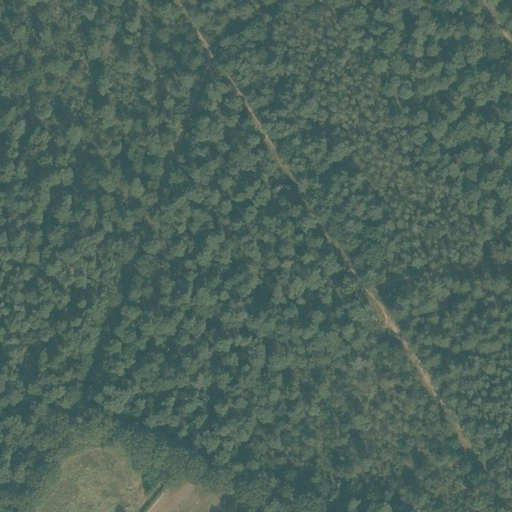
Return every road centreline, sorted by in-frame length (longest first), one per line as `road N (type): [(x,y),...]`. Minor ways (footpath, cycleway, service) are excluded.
road 1 (track): [(69,408),(206,50)]
road 2 (track): [(367,287),(206,50)]
road 3 (track): [(477,473),(393,327)]
road 4 (track): [(504,263),(367,287)]
